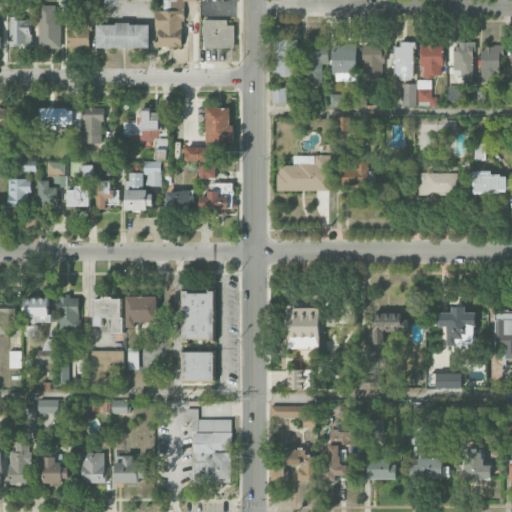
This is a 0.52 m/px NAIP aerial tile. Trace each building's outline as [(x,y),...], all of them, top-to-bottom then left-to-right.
[(55,5),(55,15),(61,15),(60,48),(39,48),(39,5),(55,5)] [(10,16),(10,46),(23,46),(23,49),(32,49),(32,35),(30,35),(29,28),(32,28),(32,20),(17,20),(17,16),(10,16)] [(205,20),(227,20),(227,25),(235,25),(235,48),(204,48),(204,34),(202,34),(202,27),(205,27),(205,20)] [(97,25),(97,47),(149,48),(149,25),(131,25),(131,23),(116,23),(116,25),(97,25)] [(68,24),(68,48),(88,49),(89,32),(92,32),(92,25),(68,24)] [(297,77),(298,40),(275,39),(274,77),(297,77)] [(413,78),(414,43),(394,43),(393,78),(413,78)] [(356,81),(356,45),(334,44),(333,81),(356,81)] [(421,44),(421,77),(443,77),(443,44),(421,44)] [(504,45),(482,44),(481,80),(499,80),(499,58),(503,59),(504,45)] [(363,45),(363,80),(384,80),(384,45),(363,45)] [(306,82),(322,82),(323,64),(328,64),(329,46),(306,46),(306,82)] [(431,80),(417,81),(418,106),(437,105),(436,96),(432,97),(431,80)] [(416,106),(416,84),(401,84),(402,106),(416,106)] [(448,101),(460,100),(460,86),(447,86),(448,101)] [(286,88),(272,88),(273,102),(286,102),(286,88)] [(344,94),(332,94),(331,107),(343,107),(344,94)] [(0,132),(18,132),(17,107),(0,107),(0,132)] [(102,107),(83,108),(84,144),(103,143),(102,107)] [(160,112),(152,113),(151,107),(140,108),(140,122),(126,122),(126,141),(160,140),(160,112)] [(232,107),(206,107),(206,143),(232,143),(232,107)] [(40,108),(39,129),(73,130),(73,108),(40,108)] [(209,161),(209,146),(185,147),(185,162),(209,161)] [(110,160),(111,147),(98,147),(98,160),(110,160)] [(278,164),(278,190),(332,190),(332,155),(314,155),(314,164),(278,164)] [(369,187),(370,162),(353,161),(352,168),(343,168),(342,186),(369,187)] [(66,187),(66,162),(48,162),(47,178),(53,179),(53,187),(66,187)] [(200,166),(200,178),(216,178),(216,166),(200,166)] [(126,209),(153,209),(153,193),(144,193),(145,173),(127,172),(126,209)] [(458,172),(419,173),(419,193),(459,192),(458,172)] [(511,193),(511,175),(474,173),(473,192),(511,193)] [(9,208),(31,208),(30,178),(8,179),(9,208)] [(50,180),(39,180),(39,206),(57,205),(57,187),(50,187),(50,180)] [(97,181),(98,208),(120,207),(119,190),(112,190),(111,181),(97,181)] [(68,189),(68,206),(90,206),(90,188),(68,189)] [(167,190),(166,209),(193,210),(194,191),(167,190)] [(200,210),(227,211),(227,198),(219,197),(219,192),(207,191),(207,197),(200,196),(200,210)] [(182,292),(183,340),(215,340),(215,292),(182,292)] [(79,298),(71,298),(71,296),(58,296),(59,330),(80,329),(79,298)] [(157,296),(126,296),(127,327),(136,327),(136,322),(158,322),(157,296)] [(49,317),(49,298),(25,298),(24,316),(49,317)] [(123,298),(94,298),(94,326),(103,326),(103,317),(113,317),(112,333),(122,333),(123,298)] [(0,333),(8,334),(7,327),(15,327),(14,300),(0,300),(0,333)] [(439,313),(439,327),(447,327),(447,346),(477,346),(476,313),(466,313),(466,307),(452,307),(452,313),(439,313)] [(288,308),(289,349),(319,348),(319,333),(325,333),(325,326),(319,326),(319,308),(288,308)] [(374,313),(374,343),(384,343),(384,331),(409,331),(409,319),(402,319),(402,313),(374,313)] [(511,313),(495,313),(494,346),(505,346),(505,359),(511,358),(511,313)] [(128,369),(139,369),(138,348),(128,348),(128,369)] [(123,350),(91,351),(91,365),(123,364),(123,350)] [(10,368),(22,368),(22,351),(9,351),(10,368)] [(182,381),(214,382),(215,352),(183,351),(182,381)] [(69,360),(57,360),(56,383),(69,383),(69,360)] [(314,390),(314,370),(288,369),(288,389),(314,390)] [(462,388),(461,373),(436,374),(436,389),(462,388)] [(59,399),(38,400),(38,414),(60,413),(59,399)] [(112,414),(128,414),(128,400),(112,399),(112,414)] [(271,418),(302,418),(302,424),(315,425),(316,406),(271,405),(271,418)] [(192,432),(232,431),(231,419),(198,420),(198,408),(186,409),(186,420),(191,420),(192,432)] [(381,443),(382,420),(365,419),(365,442),(381,443)] [(477,420),(460,420),(461,436),(478,436),(477,420)] [(410,427),(411,445),(432,444),(431,426),(410,427)] [(192,433),(194,484),(232,483),(231,454),(206,455),(206,448),(232,448),(232,432),(192,433)] [(10,484),(30,484),(31,441),(16,440),(15,453),(10,453),(10,484)] [(340,445),(324,445),(325,481),(340,481),(340,476),(348,475),(347,465),(340,465),(340,445)] [(315,450),(281,449),(281,456),(272,456),(272,480),(288,481),(288,465),(299,465),(299,480),(315,480),(315,450)] [(491,465),(483,465),(483,450),(467,450),(468,478),(491,478),(491,465)] [(104,452),(82,453),(83,483),(105,483),(104,452)] [(411,464),(411,478),(450,478),(450,466),(444,466),(443,452),(419,452),(419,464),(411,464)] [(115,462),(115,481),(145,482),(145,462),(134,462),(134,455),(123,455),(123,462),(115,462)] [(69,467),(62,467),(62,456),(43,456),(43,483),(69,482),(69,467)] [(369,479),(397,479),(397,460),(368,460),(369,479)]
